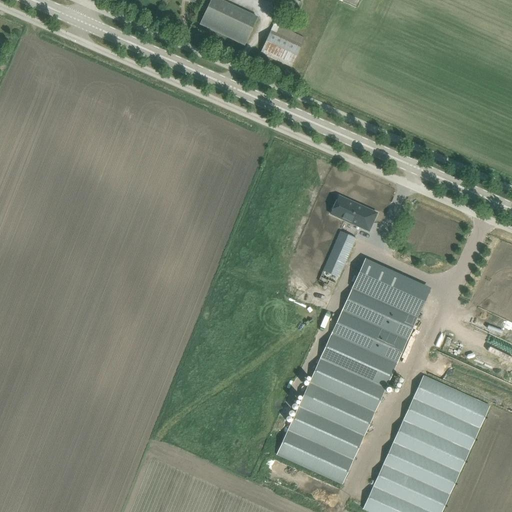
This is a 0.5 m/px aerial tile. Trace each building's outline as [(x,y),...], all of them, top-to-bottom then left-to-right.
[(211,0),(208,7),(204,15),(200,24),(242,44),(255,18),(225,4),(215,0),(211,0)] [(295,0),(284,0),(280,11),(296,19),(303,3),(295,0)] [(271,31),(265,44),(261,53),(292,67),(302,45),(271,31)] [(339,196),(331,214),(369,231),(377,213),(339,196)] [(340,231),(320,277),(335,284),(344,264),(356,237),(340,231)] [(364,262),(276,455),(343,484),(429,292),(364,262)] [(455,324),(450,334),(461,339),(465,328),(455,324)] [(357,509),(362,511),(437,511),(486,409),(420,377),(357,509)] [(320,484),(318,495),(325,497),(327,485),(320,484)]
